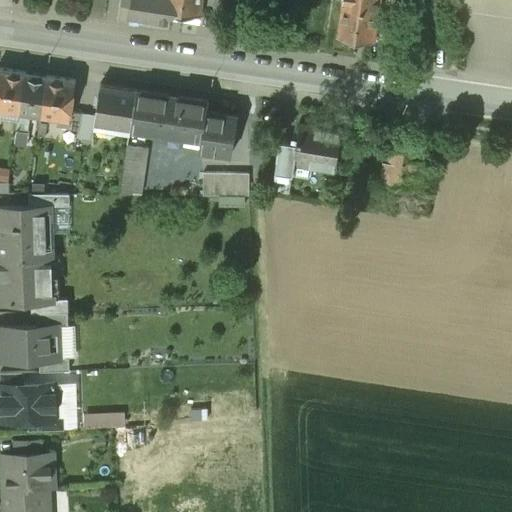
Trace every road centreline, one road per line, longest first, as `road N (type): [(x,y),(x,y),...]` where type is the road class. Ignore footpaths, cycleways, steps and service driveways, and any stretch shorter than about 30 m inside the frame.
road 1 (unclassified): [(0,29),(511,105)]
road 2 (track): [(257,66),(267,511)]
